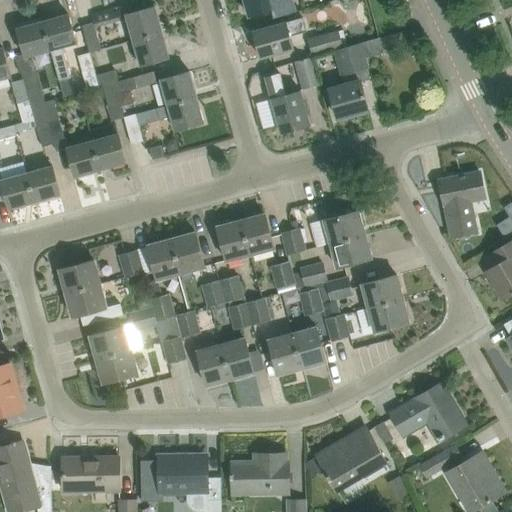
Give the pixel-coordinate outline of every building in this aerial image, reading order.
[(244,0),(249,15),(273,9),(275,16),(298,10),(295,0),(244,0)] [(155,6),(126,14),(133,39),(162,31),(155,6)] [(100,48),(95,27),(121,19),(118,9),(113,11),(112,8),(90,14),(92,22),(81,25),(89,51),(100,48)] [(43,21),(51,49),(59,80),(71,77),(63,45),(76,42),(69,14),(43,21)] [(261,58),(280,52),(293,49),(290,37),(305,32),(301,17),(253,31),(261,58)] [(17,28),(26,56),(51,49),(43,21),(17,28)] [(162,31),(133,39),(141,65),(169,57),(162,31)] [(313,56),(335,50),(347,46),(343,31),(309,40),(313,56)] [(380,37),(379,37),(361,42),(347,46),(335,50),(344,81),(329,86),(338,118),(369,109),(361,81),(371,79),(365,58),(384,53),(380,37)] [(3,47),(0,48),(0,78),(11,76),(3,47)] [(96,74),(94,66),(89,51),(78,54),(82,69),(88,89),(99,86),(96,74)] [(310,57),(294,62),(301,88),(317,83),(310,57)] [(46,102),(35,67),(20,72),(22,79),(29,106),(43,102),(46,102)] [(114,69),(96,74),(99,86),(103,85),(117,81),(114,69)] [(158,80),(155,71),(117,81),(103,85),(109,105),(119,102),(117,94),(137,89),(136,87),(158,80)] [(190,71),(161,79),(168,104),(197,96),(190,71)] [(266,76),(267,81),(282,133),(310,124),(301,91),(287,95),(280,71),(266,76)] [(22,79),(12,82),(19,109),(29,106),(22,79)] [(168,104),(157,108),(160,119),(171,115),(175,130),(204,122),(197,96),(168,104)] [(43,102),(49,125),(62,122),(55,99),(46,102),(43,102)] [(43,102),(29,106),(19,109),(22,122),(34,119),(36,129),(49,125),(43,102)] [(135,114),(124,117),(131,143),(143,140),(138,125),(135,114)] [(119,134),(93,141),(101,169),(127,162),(119,134)] [(93,141),(67,148),(75,176),(101,169),(93,141)] [(161,144),(150,148),(153,159),(164,156),(161,144)] [(26,171),(35,201),(61,194),(52,164),(26,171)] [(1,178),(9,208),(35,201),(26,171),(1,178)] [(485,197),(480,171),(440,179),(452,236),(477,231),(474,214),(466,216),(463,202),(485,197)] [(510,215),(495,225),(502,236),(511,230),(511,200),(504,206),(510,215)] [(325,219),(331,243),(365,234),(359,210),(325,219)] [(242,220),(251,256),(275,249),(266,213),(242,220)] [(217,226),(227,262),(251,256),(242,220),(217,226)] [(304,229),(301,230),(300,228),(282,233),(288,254),(306,250),(304,241),(308,240),(304,229)] [(196,232),(172,238),(182,274),(184,281),(193,278),(192,272),(206,268),(196,232)] [(372,258),(365,234),(331,243),(337,267),(372,258)] [(182,274),(172,238),(148,245),(158,281),(182,274)] [(511,241),(490,254),(497,265),(487,271),(503,298),(511,292),(511,241)] [(138,251),(120,255),(125,276),(144,271),(138,251)] [(60,268),(67,292),(100,283),(94,259),(60,268)] [(277,289),(278,288),(279,293),(297,288),(294,275),(290,262),(271,267),(277,289)] [(302,273),(294,275),(297,288),(316,283),(316,284),(327,281),(322,262),(301,268),(302,273)] [(397,274),(362,283),(369,309),(403,300),(397,274)] [(327,281),(316,284),(318,289),(321,303),(336,299),(353,294),(348,276),(328,282),(327,281)] [(237,277),(219,281),(225,303),(242,299),(237,277)] [(208,308),(225,303),(219,281),(202,285),(208,308)] [(100,283),(67,292),(73,316),(81,314),(84,325),(110,318),(107,307),(100,283)] [(304,316),(323,311),(317,290),(299,294),(304,316)] [(168,295),(151,300),(150,300),(152,306),(156,321),(174,316),(168,295)] [(264,299),(246,304),(252,326),(270,322),(264,299)] [(403,300),(369,309),(375,331),(409,322),(403,300)] [(246,304),(228,309),(234,331),(252,326),(246,304)] [(156,321),(152,306),(140,310),(140,309),(130,312),(135,330),(157,324),(156,321)] [(195,312),(178,316),(183,337),(200,333),(195,312)] [(348,337),(342,316),(326,321),(331,342),(348,337)] [(91,335),(97,358),(131,350),(125,325),(91,335)] [(317,328),(292,335),(300,368),(326,361),(317,328)] [(367,342),(374,359),(397,351),(391,333),(367,342)] [(269,341),(278,374),(300,368),(292,335),(269,341)] [(179,338),(161,342),(167,364),(184,359),(179,338)] [(245,338),(220,345),(229,379),(255,372),(245,338)] [(198,351),(201,365),(207,385),(229,379),(220,345),(198,351)] [(138,373),(131,350),(97,358),(104,382),(138,373)] [(0,415),(23,409),(23,408),(16,385),(10,363),(0,366),(0,415)] [(404,435),(427,421),(438,440),(466,424),(451,397),(449,398),(446,393),(448,391),(442,382),(391,413),(404,435)] [(383,421),(375,426),(384,442),(393,437),(383,421)] [(327,475),(337,493),(387,463),(366,427),(349,436),(351,440),(344,444),(342,441),(317,455),(329,474),(327,475)] [(23,441),(15,443),(15,441),(10,442),(11,444),(0,446),(0,479),(8,511),(16,511),(37,506),(39,511),(51,511),(51,465),(38,465),(38,467),(31,469),(23,441)] [(455,445),(421,465),(427,476),(462,456),(455,445)] [(480,506),(483,511),(497,511),(498,511),(491,499),(505,491),(482,451),(448,471),(471,511),(480,506)] [(286,453),(268,453),(255,453),(255,462),(233,462),(233,473),(231,473),(231,496),(289,495),(288,461),(287,461),(286,453)] [(159,460),(141,460),(141,499),(163,499),(163,492),(187,492),(187,500),(190,506),(193,509),(199,511),(208,511),(207,511),(221,511),(221,497),(221,477),(208,477),(207,459),(190,460),(190,462),(184,462),(184,460),(180,460),(180,455),(159,455),(159,460)] [(120,491),(119,476),(119,456),(101,456),(101,458),(87,459),(87,461),(81,461),(81,457),(63,457),(64,492),(120,491)] [(317,456),(306,462),(312,474),(324,468),(317,456)] [(305,511),(306,499),(287,499),(286,511),(305,511)] [(119,511),(136,511),(136,500),(119,501),(119,511)]
